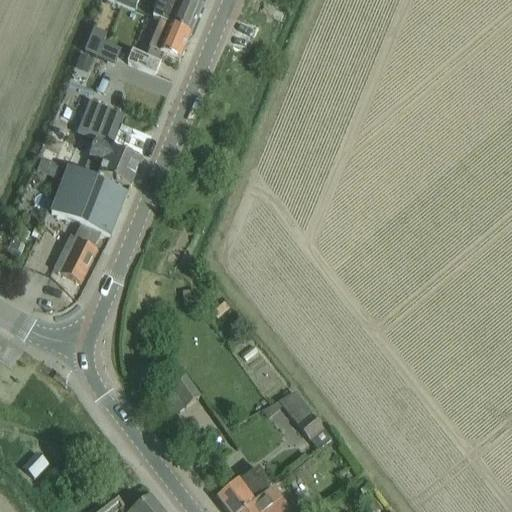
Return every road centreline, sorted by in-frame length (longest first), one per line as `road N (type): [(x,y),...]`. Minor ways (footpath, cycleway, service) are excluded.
road 1 (secondary): [(85,347),(226,0)]
road 2 (secondary): [(192,511),(105,401),(85,347)]
